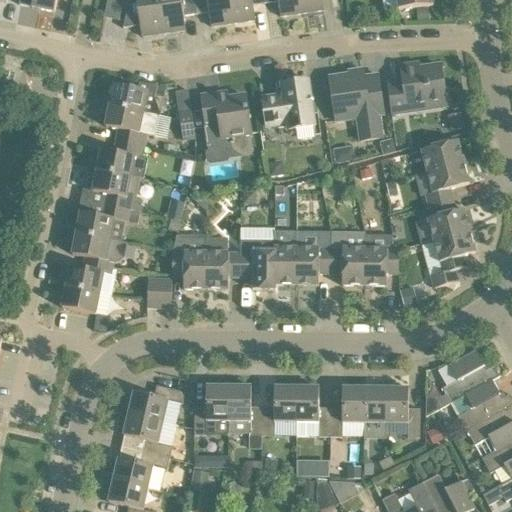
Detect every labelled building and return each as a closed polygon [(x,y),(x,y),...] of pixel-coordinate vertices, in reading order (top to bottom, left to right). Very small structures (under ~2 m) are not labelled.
[(20,0),(19,7),(55,14),(57,0),(20,0)] [(120,0),(108,0),(104,20),(119,23),(124,2),(121,1),(120,0)] [(142,39),(164,36),(158,0),(148,0),(130,3),(124,30),(140,28),(142,39)] [(158,0),(164,36),(186,33),(184,18),(197,17),(194,0),(158,0)] [(194,0),(197,17),(209,15),(211,29),(233,26),(229,0),(194,0)] [(255,23),(253,8),(266,6),(265,0),(229,0),(233,26),(255,23)] [(303,16),(300,0),(265,0),(266,6),(279,4),(281,19),(303,16)] [(322,0),(300,0),(303,16),(325,13),(322,0)] [(432,0),(385,0),(385,1),(395,0),(397,0),(399,12),(434,8),(432,0)] [(430,22),(428,9),(416,10),(418,23),(430,22)] [(0,87),(41,99),(50,67),(3,54),(0,62),(0,87)] [(388,86),(392,116),(447,108),(441,68),(419,71),(419,66),(402,69),(404,84),(388,86)] [(383,140),(379,113),(384,112),(378,77),(365,79),(363,72),(362,72),(363,75),(351,77),(350,74),(349,74),(349,77),(330,80),(337,124),(359,121),(360,126),(359,127),(361,143),(383,140)] [(289,132),(315,128),(309,83),(283,87),(284,98),(263,101),(267,128),(288,125),(289,132)] [(103,105),(144,113),(147,97),(155,98),(157,88),(139,85),(138,92),(114,87),(112,99),(105,97),(103,105)] [(208,147),(233,143),(234,149),(242,155),(252,154),(254,152),(246,98),(228,101),(227,95),(202,98),(207,129),(205,129),(208,147)] [(148,136),(139,135),(144,113),(103,105),(101,116),(108,118),(106,129),(117,132),(115,142),(146,149),(147,146),(148,138),(148,136)] [(179,112),(180,120),(183,143),(196,141),(192,111),(179,112)] [(449,117),(452,132),(464,129),(461,114),(449,117)] [(395,154),(396,154),(396,151),(393,141),(380,144),(384,157),(395,154)] [(91,171),(132,180),(136,160),(143,161),(146,149),(115,142),(113,154),(102,152),(100,164),(93,162),(91,171)] [(459,143),(422,153),(427,173),(464,164),(459,143)] [(390,161),(381,163),(383,171),(392,169),(390,161)] [(281,163),(269,164),(271,178),(283,176),(281,163)] [(464,164),(427,173),(420,175),(426,197),(429,209),(454,202),(451,191),(470,186),(464,164)] [(371,170),(360,172),(362,181),(373,179),(371,170)] [(133,213),(142,215),(144,202),(138,201),(142,182),(132,180),(91,171),(89,181),(96,182),(94,194),(105,196),(103,207),(133,213)] [(395,183),(386,185),(390,198),(399,195),(395,183)] [(284,188),(275,188),(275,196),(284,196),(284,188)] [(253,206),(256,203),(256,193),(243,193),(243,206),(253,206)] [(438,241),(470,233),(465,212),(457,214),(454,202),(429,209),(432,221),(438,241)] [(112,242),(116,223),(131,226),(133,213),(103,207),(100,219),(82,216),(79,227),(72,225),(71,234),(112,242)] [(239,241),(271,239),(270,228),(238,230),(239,241)] [(476,255),(470,233),(438,241),(447,274),(432,279),(435,291),(460,284),(456,272),(468,269),(465,258),(476,255)] [(126,261),(129,246),(112,242),(71,234),(69,244),(76,245),(73,257),(85,259),(82,271),(112,277),(115,265),(118,266),(126,261)] [(276,288),(297,288),(298,234),(275,234),(275,247),(276,288)] [(298,234),(297,288),(319,288),(319,276),(333,276),(333,234),(298,234)] [(367,288),(367,237),(367,235),(333,234),(333,276),(343,276),(343,288),(367,288)] [(173,280),(184,280),(184,292),(209,292),(209,254),(210,237),(179,237),(175,255),(173,255),(173,280)] [(367,237),(367,288),(381,289),(381,279),(388,279),(388,277),(400,277),(400,252),(396,252),(394,237),(367,237)] [(253,292),(276,293),(276,288),(275,247),(241,246),(241,255),(241,281),(253,281),(253,292)] [(209,254),(209,292),(229,292),(229,280),(241,281),(241,255),(230,255),(230,254),(209,254)] [(112,298),(116,278),(112,277),(82,271),(71,269),(69,280),(62,279),(60,288),(112,298)] [(160,310),(161,281),(149,280),(148,310),(160,310)] [(161,281),(160,310),(172,311),(173,281),(161,281)] [(412,286),(400,291),(408,309),(420,304),(412,286)] [(109,316),(112,298),(60,288),(58,297),(65,299),(63,310),(96,317),(97,313),(109,316)] [(106,334),(108,318),(97,316),(95,331),(106,334)] [(477,354),(450,369),(458,383),(443,391),(447,397),(443,399),(427,399),(426,420),(466,398),(493,383),(501,379),(495,368),(487,373),(477,354)] [(459,419),(467,433),(511,408),(511,399),(511,397),(503,401),(493,383),(466,398),(473,411),(459,419)] [(135,395),(130,416),(165,424),(169,403),(183,407),(186,394),(157,388),(155,399),(135,395)] [(195,409),(195,438),(207,438),(207,435),(230,435),(231,389),(207,388),(207,409),(195,409)] [(252,389),(231,389),(230,435),(251,435),(251,439),(264,439),(264,410),(252,409),(252,389)] [(264,410),(264,439),(275,439),(275,424),(298,425),(298,389),(275,389),(275,410),(264,410)] [(320,389),(298,389),(298,425),(319,425),(319,439),(331,440),(331,410),(319,410),(320,389)] [(366,390),(343,390),(343,410),(331,410),(331,440),(343,440),(343,425),(366,425),(366,390)] [(388,390),(366,390),(366,425),(388,425),(388,390)] [(409,391),(388,390),(388,425),(408,426),(408,440),(420,441),(421,411),(409,411),(409,391)] [(511,408),(467,433),(475,448),(490,440),(497,453),(511,444),(511,408)] [(142,453),(171,459),(173,449),(160,445),(165,424),(130,416),(125,438),(144,443),(142,453)] [(446,439),(441,427),(427,433),(432,446),(446,439)] [(331,441),(332,464),(363,463),(362,439),(331,441)] [(505,468),(511,480),(511,444),(497,453),(483,461),(491,476),(505,468)] [(142,453),(139,465),(120,461),(115,482),(149,490),(154,470),(167,473),(171,459),(142,453)] [(194,470),(204,470),(204,464),(199,458),(195,458),(194,470)] [(392,459),(380,465),(384,473),(396,467),(392,459)] [(278,462),(265,461),(264,472),(276,473),(278,462)] [(295,461),(295,477),(327,478),(327,461),(295,461)] [(249,472),(261,473),(261,464),(249,463),(249,472)] [(373,465),(364,465),(364,477),(373,477),(373,465)] [(361,468),(347,468),(347,481),(361,481),(361,468)] [(195,472),(191,487),(206,490),(209,474),(195,472)] [(424,486),(437,511),(474,511),(467,497),(474,494),(468,482),(461,486),(460,485),(446,492),(439,478),(424,486)] [(511,481),(498,489),(506,504),(511,501),(511,481)] [(110,504),(129,509),(127,511),(144,511),(149,490),(115,482),(110,504)] [(314,501),(315,483),(305,482),(304,500),(314,501)] [(319,488),(318,489),(320,498),(317,499),(318,511),(319,511),(340,506),(334,494),(332,495),(329,486),(328,486),(319,488)] [(437,511),(424,486),(409,493),(416,508),(408,511),(403,511),(395,496),(382,503),(386,511),(437,511)] [(484,497),(489,507),(500,501),(494,491),(484,497)]
